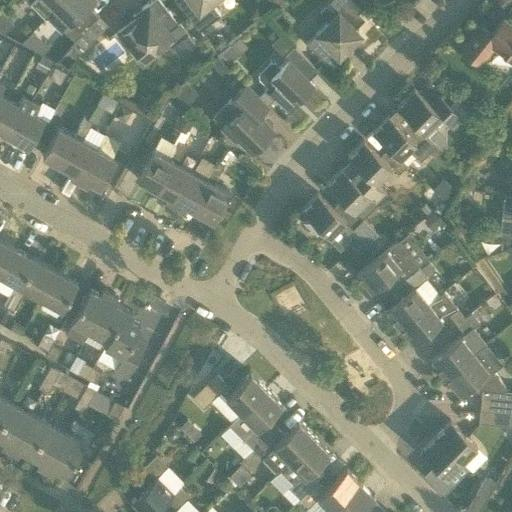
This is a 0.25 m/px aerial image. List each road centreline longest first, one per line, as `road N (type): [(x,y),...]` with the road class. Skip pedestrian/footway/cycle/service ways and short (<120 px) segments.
road 1 (residential): [(248,236),(301,159),(456,0)]
road 2 (residential): [(370,449),(407,395),(302,266),(248,236)]
road 3 (residential): [(213,306),(0,184)]
road 4 (residential): [(370,449),(268,343),(213,306)]
